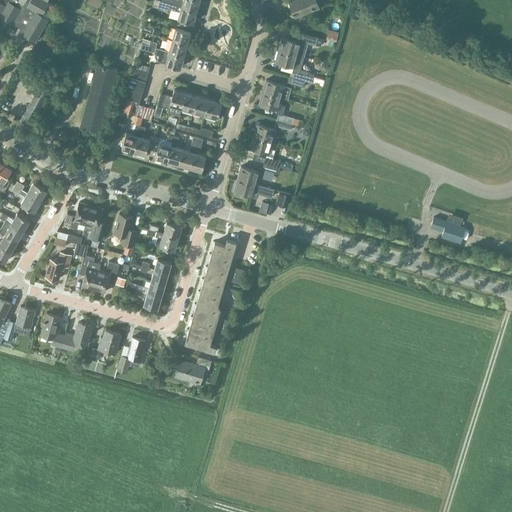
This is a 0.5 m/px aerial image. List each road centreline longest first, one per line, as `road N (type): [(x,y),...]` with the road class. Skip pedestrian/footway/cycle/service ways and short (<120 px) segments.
road 1 (residential): [(207,209),(168,330),(14,284)]
road 2 (track): [(511,124),(391,79),(377,84),(361,109),(365,131),(382,147)]
road 3 (unclassified): [(511,292),(324,240)]
road 4 (residential): [(207,209),(78,172)]
road 5 (residential): [(14,284),(78,172)]
road 6 (residential): [(207,209),(241,90)]
road 7 (residential): [(324,240),(207,209)]
road 8 (residential): [(149,99),(158,66),(241,90)]
